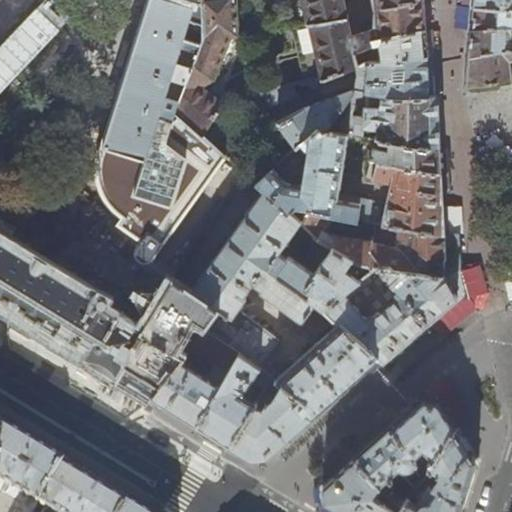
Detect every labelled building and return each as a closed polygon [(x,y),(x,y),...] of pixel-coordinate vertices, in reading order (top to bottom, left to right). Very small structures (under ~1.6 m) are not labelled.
[(193,291),(174,278),(140,332),(103,309),(105,306),(106,307),(109,302),(109,299),(104,297),(102,297),(101,298),(0,236),(0,0),(149,0),(101,152),(103,152),(101,160),(100,166),(100,172),(100,179),(102,188),(106,196),(110,202),(115,209),(124,217),(119,226),(142,241),(138,249),(137,252),(138,255),(140,257),(147,263),(225,153),(203,133),(178,111),(206,39),(204,0),(0,0),(0,305),(33,325),(114,375),(153,398),(182,357),(174,352),(194,320),(205,327),(219,308),(193,291)] [(178,111),(203,133),(221,102),(201,86),(212,80),(224,47),(235,45),(230,0),(204,0),(206,39),(178,111)] [(237,0),(240,16),(295,7),(293,0),(237,0)] [(357,65),(359,64),(355,51),(374,43),(372,38),(425,28),(423,3),(422,0),(293,0),(295,7),(303,27),(286,30),(294,84),(295,87),(311,81),(320,79),(357,65)] [(511,0),(473,0),(473,6),(511,8),(511,0)] [(472,14),(471,30),(511,28),(511,8),(473,6),(472,14)] [(360,64),(427,55),(426,43),(425,28),(372,38),(374,43),(355,51),(359,64),(360,64)] [(470,36),(469,55),(507,50),(511,48),(511,28),(471,30),(470,36)] [(468,63),(466,87),(509,80),(511,79),(511,48),(507,50),(469,55),(468,63)] [(353,90),(277,121),(297,147),(319,127),(325,132),(335,118),(339,112),(354,91),(367,92),(381,94),(396,96),(429,96),(428,77),(427,55),(360,64),(359,64),(357,65),(358,77),(353,90)] [(320,79),(311,81),(313,89),(322,88),(320,79)] [(294,99),(295,87),(294,84),(221,102),(256,112),(294,99)] [(377,138),(439,148),(438,120),(437,95),(429,96),(396,96),(381,94),(379,106),(366,105),(367,92),(354,91),(339,112),(345,115),(341,123),(343,133),(364,136),(365,127),(378,128),(377,138)] [(259,183),(264,188),(302,223),(310,210),(340,216),(345,217),(353,218),(376,222),(378,223),(381,207),(377,208),(375,208),(376,201),(337,194),(344,153),(370,159),(366,177),(391,184),(388,199),(387,199),(382,223),(444,234),(442,196),(440,170),(439,148),(377,138),(364,136),(343,133),(341,123),(341,122),(335,118),(325,132),(319,127),(297,147),(259,183)] [(193,291),(219,308),(205,327),(203,329),(239,353),(267,373),(283,351),(276,345),(280,340),(238,309),(247,296),(245,294),(254,283),(262,289),(260,291),(301,321),(315,303),(322,307),(324,307),(375,268),(353,259),(334,247),(315,273),(289,255),(288,257),(280,251),(302,223),(264,188),(193,291)] [(339,223),(340,216),(310,210),(302,223),(317,238),(334,247),(353,259),(375,268),(377,266),(445,274),(444,254),(444,234),(382,223),(378,223),(376,222),(373,242),(333,234),(325,230),(330,221),(339,223)] [(353,218),(345,217),(344,223),(352,225),(353,218)] [(324,307),(340,322),(379,357),(384,362),(416,333),(422,329),(457,299),(458,295),(452,286),(445,274),(377,266),(375,268),(324,307)] [(299,407),(310,418),(344,388),(379,357),(340,322),(277,380),(282,383),(307,401),(299,407)] [(172,410),(196,425),(239,353),(203,329),(182,357),(153,398),(172,410)] [(239,353),(196,425),(213,435),(230,445),(253,406),(255,403),(238,392),(245,389),(257,371),(263,374),(256,385),(263,389),(271,376),(267,373),(239,353)] [(253,406),(230,445),(245,454),(251,458),(266,457),(285,440),(291,435),(310,418),(299,407),(307,401),(282,383),(272,399),(262,408),(253,406)] [(401,511),(410,497),(413,493),(417,487),(400,469),(401,468),(403,469),(406,469),(408,469),(412,474),(417,470),(423,477),(427,471),(456,426),(445,408),(438,398),(423,397),(388,428),(384,432),(354,459),(385,492),(389,497),(401,511)] [(34,511),(39,503),(64,461),(32,442),(0,422),(0,511),(34,511)] [(401,511),(400,511),(461,511),(462,511),(478,460),(468,444),(456,426),(427,471),(438,478),(433,486),(435,487),(429,496),(424,492),(420,498),(425,502),(424,502),(422,502),(421,503),(420,504),(410,497),(401,511)] [(400,511),(401,511),(389,497),(385,504),(375,497),(377,494),(382,497),(385,492),(354,459),(338,473),(323,487),(324,502),(340,511),(400,511)] [(120,511),(128,500),(93,479),(64,461),(39,503),(46,507),(43,511),(120,511)] [(147,511),(128,500),(120,511),(147,511)]
